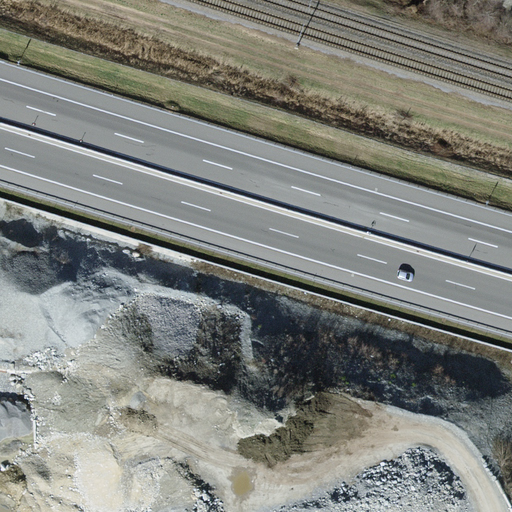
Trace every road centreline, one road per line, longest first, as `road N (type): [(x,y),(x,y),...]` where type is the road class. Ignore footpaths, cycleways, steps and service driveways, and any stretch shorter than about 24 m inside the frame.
road 1 (motorway): [(0,147),(511,300)]
road 2 (motorway): [(511,249),(0,96)]
